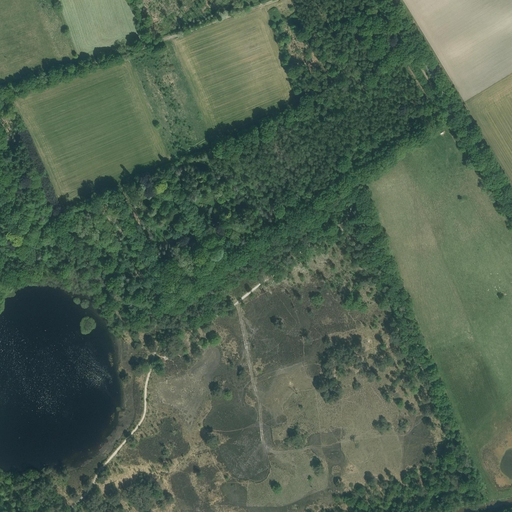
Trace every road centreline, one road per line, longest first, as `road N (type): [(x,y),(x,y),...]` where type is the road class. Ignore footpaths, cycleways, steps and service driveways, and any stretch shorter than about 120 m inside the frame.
road 1 (track): [(0,97),(276,0)]
road 2 (tertiary): [(511,206),(388,0)]
